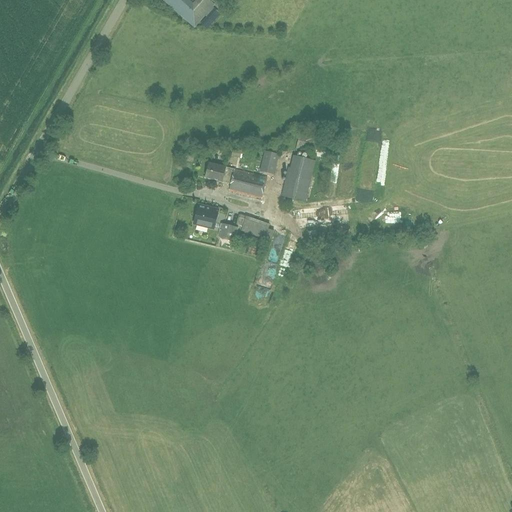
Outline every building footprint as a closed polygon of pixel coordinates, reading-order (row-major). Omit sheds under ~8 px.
[(187,0),(163,0),(191,27),(212,5),(207,0),(193,0),(191,3),(187,0)] [(315,154),(320,137),(300,132),(296,148),(315,154)] [(274,175),(279,155),(264,151),(259,172),(274,175)] [(261,199),(267,177),(208,163),(205,178),(221,182),(222,181),(230,183),(229,191),(261,199)] [(305,203),(312,174),(289,169),(281,196),(305,203)] [(213,229),(218,210),(210,208),(209,211),(197,208),(193,224),(213,229)] [(246,217),(246,216),(240,214),(237,225),(243,227),(246,217)] [(238,228),(232,226),(221,224),(218,236),(229,239),(235,241),(238,228)] [(274,231),(268,229),(265,240),(270,241),(274,231)]
